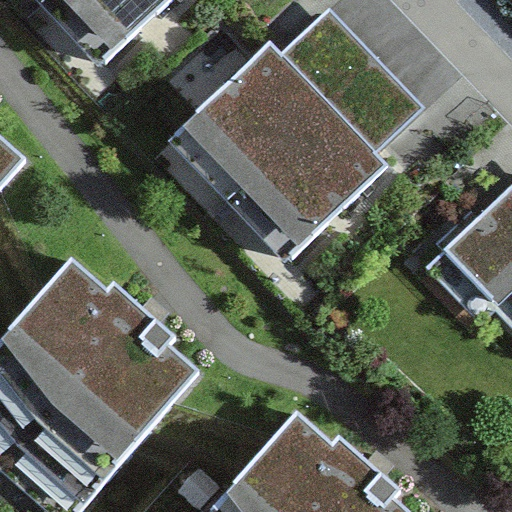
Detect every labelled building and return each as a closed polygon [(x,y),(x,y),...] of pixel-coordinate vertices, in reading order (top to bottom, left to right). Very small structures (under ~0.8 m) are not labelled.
[(53,0),(53,1),(111,60),(172,0),(53,0)] [(179,146),(236,204),(373,71),(327,25),(285,67),(273,55),(179,146)] [(418,118),(373,71),(236,204),(294,263),(389,171),(376,159),(418,118)] [(0,164),(23,145),(0,118),(0,164)] [(511,178),(448,228),(511,309),(511,178)] [(64,511),(212,360),(95,248),(0,345),(0,459),(54,511),(64,511)] [(418,511),(300,402),(196,511),(418,511)]
